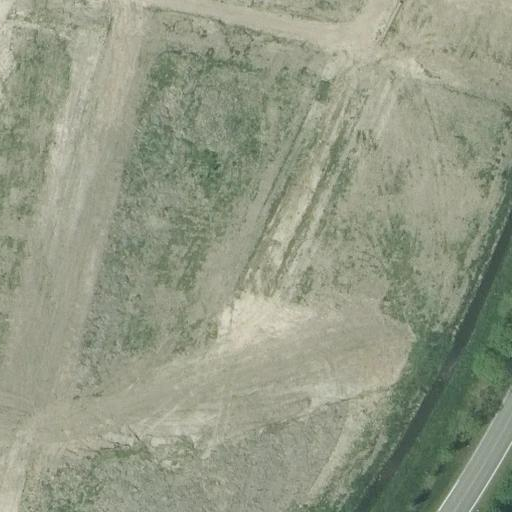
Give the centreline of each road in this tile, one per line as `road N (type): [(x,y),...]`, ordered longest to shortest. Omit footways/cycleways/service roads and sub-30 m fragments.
road 1 (residential): [(365,50),(233,336)]
road 2 (residential): [(365,50),(163,0)]
road 3 (residential): [(507,89),(365,50)]
